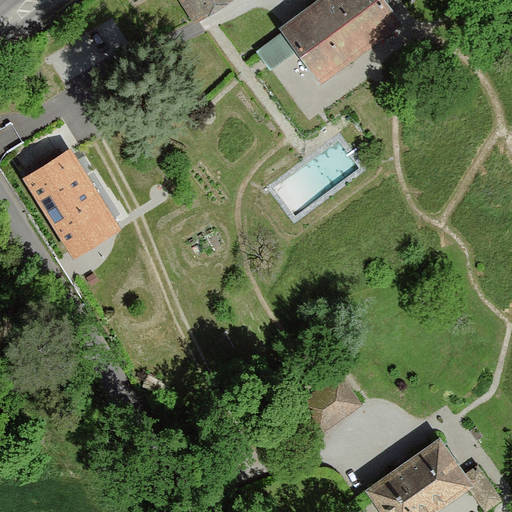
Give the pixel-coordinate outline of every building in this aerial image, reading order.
[(225,0),(181,0),(193,19),(225,0)] [(384,0),(318,0),(283,27),(322,78),(399,20),(384,0)] [(78,147),(30,177),(74,247),(122,217),(78,147)] [(360,404),(340,376),(299,405),(319,433),(360,404)] [(440,444),(371,492),(384,511),(432,511),(470,486),(487,511),(502,501),(479,468),(464,478),(440,444)]
